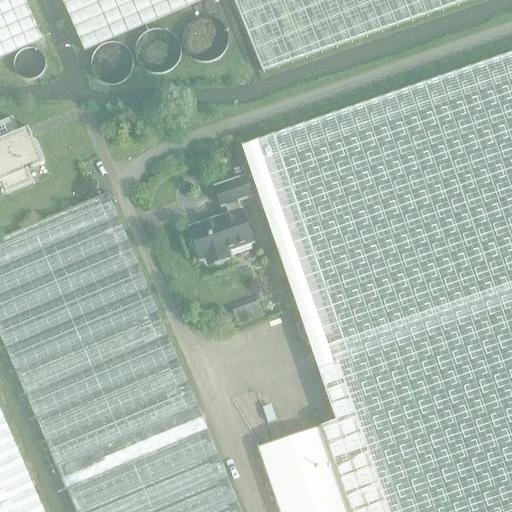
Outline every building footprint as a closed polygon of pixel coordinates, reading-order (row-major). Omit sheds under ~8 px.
[(24,0),(0,0),(0,60),(43,42),(24,0)] [(60,0),(83,53),(205,0),(60,0)] [(241,0),(270,72),(473,0),(241,0)] [(230,44),(229,36),(225,30),(219,26),(216,25),(211,24),(205,25),(201,27),(198,29),(195,32),(193,35),(191,43),(192,49),(195,55),(198,58),(201,61),(204,62),(209,63),(213,63),(217,62),(223,59),(228,53),(230,48),(230,44)] [(183,58),(183,57),(182,49),(177,43),(175,40),(170,37),(163,36),(155,37),(151,38),(148,41),(145,44),(143,48),(141,56),(142,64),(146,70),(149,73),(153,76),(160,77),(167,77),(171,76),(175,73),(178,70),(180,66),(182,63),(183,58)] [(134,69),(134,68),(133,62),(129,55),(124,51),(117,49),(110,50),(107,51),(103,54),(98,60),(97,63),(97,67),(98,74),(102,80),(107,84),(114,86),(122,85),(128,81),(132,76),(134,69)] [(47,66),(46,60),(44,57),(39,53),(34,52),(28,52),(24,55),(20,60),(19,66),(20,70),(22,75),(27,78),(32,80),(38,79),(42,76),(46,72),(47,66)] [(511,511),(511,55),(239,149),(240,151),(297,313),(313,360),(335,424),(337,429),(322,434),(349,511),(511,511)] [(10,119),(0,122),(0,182),(1,182),(6,193),(32,182),(28,173),(34,170),(33,169),(44,164),(33,137),(23,141),(19,132),(16,133),(10,119)] [(223,264),(224,261),(229,259),(227,252),(251,244),(241,213),(240,213),(236,202),(251,197),(245,180),(215,190),(221,207),(224,206),(228,217),(190,230),(193,241),(191,243),(190,246),(191,249),(194,251),(197,251),(200,261),(205,260),(207,267),(213,265),(215,267),(218,267),(221,266),(223,264)] [(240,511),(107,192),(0,237),(0,337),(76,511),(240,511)] [(0,511),(41,511),(0,414),(0,511)] [(258,450),(257,451),(259,457),(278,510),(278,511),(349,511),(322,434),(337,429),(335,424),(319,430),(309,433),(273,445),(258,450)]
